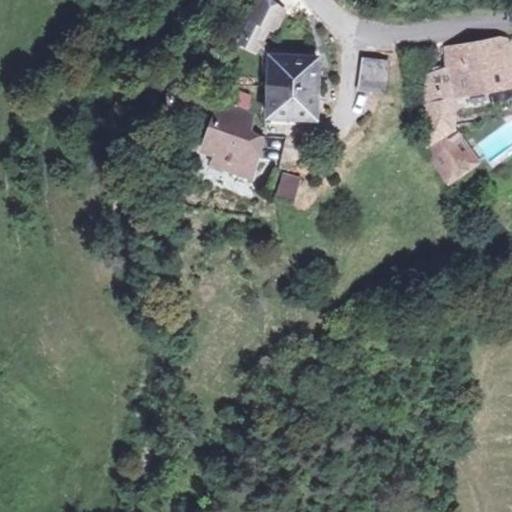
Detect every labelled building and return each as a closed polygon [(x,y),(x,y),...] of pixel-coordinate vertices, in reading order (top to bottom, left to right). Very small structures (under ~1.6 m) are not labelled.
[(246,56),(255,36),(268,41),(276,22),(247,9),(232,50),(246,56)] [(432,159),(430,165),(451,193),(476,174),(447,138),(450,104),(503,93),(496,46),(441,55),(441,77),(419,81),(428,151),(432,159)] [(256,93),(267,94),(265,125),(312,124),(310,66),(265,65),(264,85),(257,85),(256,93)] [(383,73),(354,67),(350,86),(348,97),(377,103),(383,73)] [(253,123),(213,108),(198,151),(210,156),(205,168),(247,183),(258,148),(245,143),(253,123)] [(511,120),(475,143),(490,166),(511,152),(511,120)] [(292,204),(300,177),(281,172),(274,199),(292,204)]
